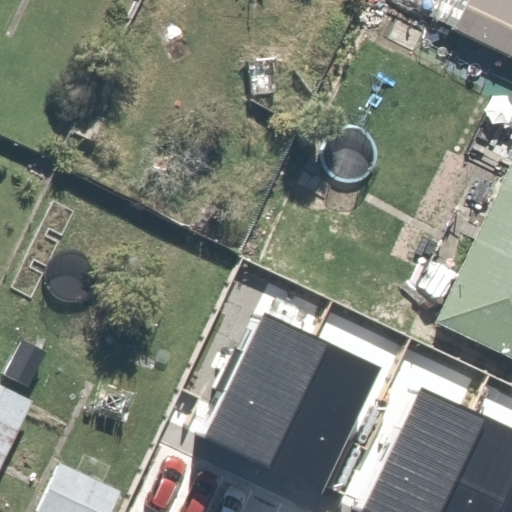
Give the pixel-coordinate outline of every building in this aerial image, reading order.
[(392,88),(429,13),(403,0),(383,0),(350,68),(392,88)] [(511,0),(467,0),(451,35),(511,63),(511,0)] [(467,120),(404,88),(382,130),(445,162),(467,120)] [(511,354),(511,122),(509,121),(427,320),(511,354)] [(0,455),(29,404),(0,387),(0,455)] [(441,511),(454,483),(322,426),(308,458),(262,438),(234,503),(255,511),(441,511)] [(103,511),(115,489),(57,459),(29,511),(103,511)]
